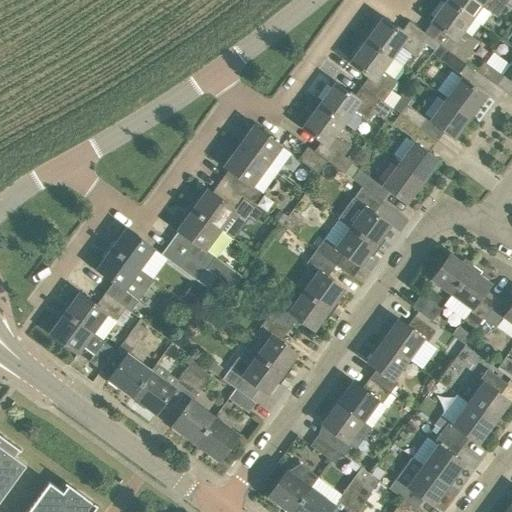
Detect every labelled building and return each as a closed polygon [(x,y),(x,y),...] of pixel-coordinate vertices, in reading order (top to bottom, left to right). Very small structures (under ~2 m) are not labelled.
[(448,0),(447,0),(432,22),(451,36),(443,47),(464,63),(464,62),(479,42),(464,31),(473,18),(448,0)] [(509,0),(448,0),(473,18),(481,7),(496,18),(509,0)] [(431,37),(424,32),(410,21),(402,32),(383,18),(367,40),(392,58),(400,47),(416,58),(431,37)] [(439,42),(433,38),(429,43),(435,47),(439,42)] [(362,86),(383,102),(384,101),(398,82),(395,79),(383,70),(392,58),(367,40),(351,63),(369,76),(362,86)] [(432,54),(459,75),(467,65),(464,63),(443,47),(439,45),(432,54)] [(484,62),(477,71),(497,86),(504,76),(484,62)] [(462,77),(460,79),(446,98),(471,116),(486,95),(462,77)] [(355,97),(336,83),(319,106),(343,124),(353,111),(368,123),(375,113),(384,120),(392,108),(392,107),(384,101),(383,102),(362,86),(355,97)] [(400,114),(420,129),(428,119),(407,105),(412,97),(404,91),(399,99),(392,107),(401,114),(400,114)] [(446,98),(430,120),(455,138),(471,116),(446,98)] [(328,161),(335,167),(344,174),(352,164),(353,162),(344,156),(350,147),(335,135),(343,124),(319,106),(303,127),(322,141),(315,151),(328,161)] [(400,114),(393,125),(412,139),(411,141),(414,143),(398,164),(423,182),(439,160),(429,153),(437,142),(420,129),(400,114)] [(283,146),(271,137),(254,125),(239,146),(267,166),(283,146)] [(253,205),(253,204),(262,192),(253,186),(267,166),(239,146),(224,166),(243,180),(235,191),(253,205)] [(328,161),(308,147),(299,159),(319,174),(328,161)] [(352,164),(344,174),(352,180),(360,170),(352,164)] [(398,164),(383,185),(390,191),(407,203),(423,182),(398,164)] [(360,170),(352,180),(362,187),(383,201),(389,193),(360,170)] [(383,201),(362,187),(354,198),(366,207),(351,227),(376,246),(391,225),(374,213),(383,201)] [(253,204),(253,205),(235,191),(226,203),(207,189),(193,209),(221,230),(221,229),(234,239),(249,218),(255,223),(263,212),(253,204)] [(193,209),(178,229),(196,243),(187,255),(218,278),(219,278),(233,289),(242,277),(215,257),(206,250),(221,230),(193,209)] [(287,215),(281,210),(276,218),(282,222),(287,215)] [(351,227),(336,248),(324,239),(316,251),(336,266),(345,254),(361,266),(376,246),(351,227)] [(155,249),(126,228),(111,249),(140,269),(155,249)] [(105,293),(126,308),(131,312),(140,300),(154,280),(140,269),(111,249),(97,269),(114,281),(105,293)] [(316,251),(307,263),(319,271),(304,291),(330,310),(344,290),(327,277),(336,266),(316,251)] [(471,268),(451,254),(432,279),(452,294),(471,268)] [(218,278),(187,255),(178,267),(209,289),(218,278)] [(484,319),(498,299),(486,290),(491,283),(471,268),(452,294),(472,308),(464,320),(476,329),(484,319)] [(201,292),(192,285),(184,295),(193,302),(201,292)] [(330,310),(304,291),(290,311),(278,303),(269,314),(290,329),(298,318),(315,330),(330,310)] [(93,333),(94,333),(108,313),(117,320),(126,308),(105,293),(97,305),(80,292),(65,312),(93,333)] [(421,294),(412,306),(432,321),(441,309),(437,305),(425,296),(421,294)] [(498,299),(484,319),(497,329),(505,318),(511,322),(511,305),(510,308),(498,299)] [(94,333),(93,333),(65,312),(50,333),(79,354),(84,347),(94,355),(90,362),(102,371),(117,351),(94,333)] [(258,355),(283,374),(298,354),(281,341),(290,329),(269,314),(260,326),(272,335),(258,355)] [(424,339),(428,342),(435,332),(415,317),(408,326),(398,319),(382,341),(408,360),(424,339)] [(132,396),(151,370),(130,354),(148,330),(138,323),(117,351),(125,357),(108,379),(132,396)] [(382,341),(367,362),(376,368),(369,379),(390,394),(397,383),(393,380),(408,360),(382,341)] [(465,345),(448,374),(474,389),(491,360),(465,345)] [(251,382),(268,394),(283,374),(258,355),(250,365),(239,357),(231,367),(222,379),(243,394),(251,382)] [(511,360),(507,357),(498,369),(511,379),(511,360)] [(223,368),(212,359),(207,366),(218,375),(223,368)] [(178,382),(187,389),(202,369),(192,362),(178,382)] [(197,396),(211,376),(202,369),(187,389),(197,396)] [(156,414),(175,388),(151,370),(132,396),(156,414)] [(468,403),(495,423),(510,401),(501,394),(508,385),(487,370),(480,380),(483,382),(468,403)] [(390,394),(369,379),(362,388),(353,381),(337,403),(363,421),(378,401),(382,404),(390,394)] [(236,389),(229,399),(249,413),(256,403),(236,389)] [(192,400),(172,426),(195,443),(215,417),(192,400)] [(337,450),(344,456),(352,445),(348,442),(363,421),(337,403),(322,424),(330,430),(324,440),(337,450)] [(442,432),(462,447),(470,436),(479,443),(495,423),(468,403),(452,424),(449,422),(443,431),(442,432)] [(440,415),(434,424),(443,431),(449,422),(441,416),(440,415)] [(215,417),(195,443),(220,461),(239,434),(215,417)] [(462,447),(442,432),(435,442),(438,444),(423,465),(450,484),(465,463),(455,456),(462,447)] [(0,511),(95,511),(99,507),(66,482),(65,483),(68,486),(63,492),(50,483),(29,511),(0,511),(0,502),(27,466),(13,456),(18,449),(21,452),(22,451),(0,435),(0,511)] [(337,450),(324,440),(317,435),(310,446),(330,460),(337,450)] [(348,466),(357,472),(361,467),(352,460),(348,466)] [(423,465),(408,486),(397,478),(389,488),(396,494),(404,499),(417,509),(424,499),(434,506),(450,484),(423,465)] [(347,506),(370,474),(361,467),(357,472),(338,499),(347,506)] [(291,511),(310,486),(311,487),(318,477),(307,468),(299,479),(287,470),(268,496),(289,511),(291,511)] [(370,474),(347,506),(355,511),(357,511),(380,481),(370,474)] [(311,487),(310,486),(291,511),(329,511),(335,505),(311,487)] [(421,511),(417,509),(404,499),(397,508),(393,511),(421,511)]
